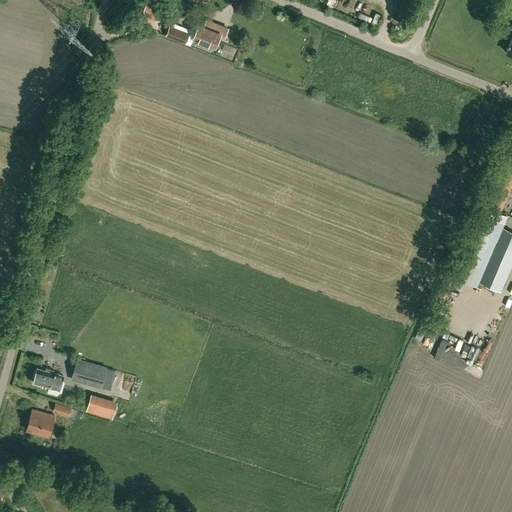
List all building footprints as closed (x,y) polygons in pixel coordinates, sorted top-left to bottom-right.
[(153,6),(146,3),(142,15),(156,20),(160,8),(156,7),(155,10),(152,8),(153,6)] [(203,28),(197,26),(194,35),(192,38),(214,47),(219,35),(223,37),(227,27),(207,18),(203,28)] [(186,42),(187,38),(192,40),(192,38),(194,35),(189,33),(191,29),(173,21),(167,35),(186,42)] [(511,183),(511,172),(502,168),(494,187),(508,193),(511,183)] [(508,193),(494,187),(485,207),(499,213),(508,193)] [(498,220),(476,210),(449,275),(470,283),(470,284),(498,220)] [(511,262),(511,231),(502,227),(479,281),(500,290),(511,262)] [(102,388),(102,386),(110,389),(115,370),(107,368),(77,357),(70,379),(102,388)] [(37,368),(33,382),(59,389),(63,375),(53,372),(54,370),(46,368),(45,370),(37,368)] [(91,395),(87,408),(112,416),(116,402),(91,395)] [(69,416),(71,408),(56,402),(53,411),(69,416)] [(55,415),(32,409),(26,430),(49,436),(55,415)]
